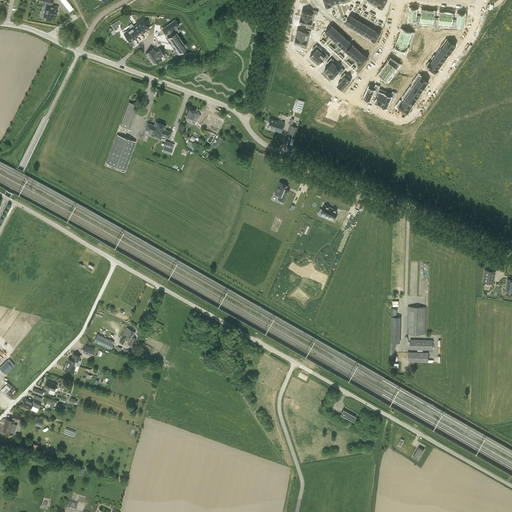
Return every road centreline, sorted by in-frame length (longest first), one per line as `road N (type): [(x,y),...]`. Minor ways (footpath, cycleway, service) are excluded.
road 1 (unclassified): [(511,487),(14,202)]
road 2 (unclassified): [(511,251),(264,144),(228,107),(117,65)]
road 3 (residential): [(350,100),(409,119),(467,42),(482,6)]
road 4 (track): [(0,418),(82,332),(116,262)]
road 5 (residential): [(298,0),(288,46),(350,100)]
road 6 (unclassified): [(117,65),(0,22)]
